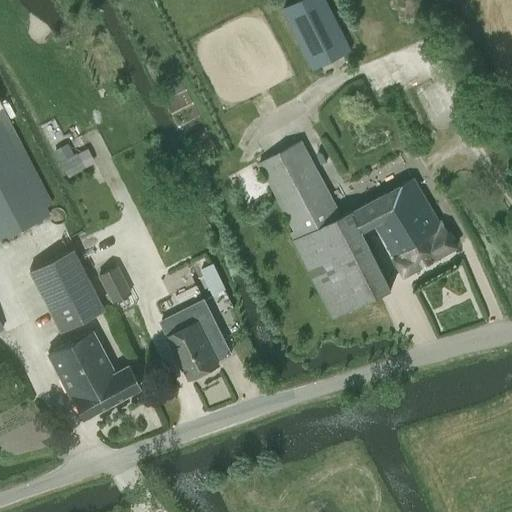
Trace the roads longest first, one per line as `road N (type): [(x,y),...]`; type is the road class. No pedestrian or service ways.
road 1 (unclassified): [(0,500),(228,417),(511,333)]
road 2 (unknown): [(118,455),(0,253)]
